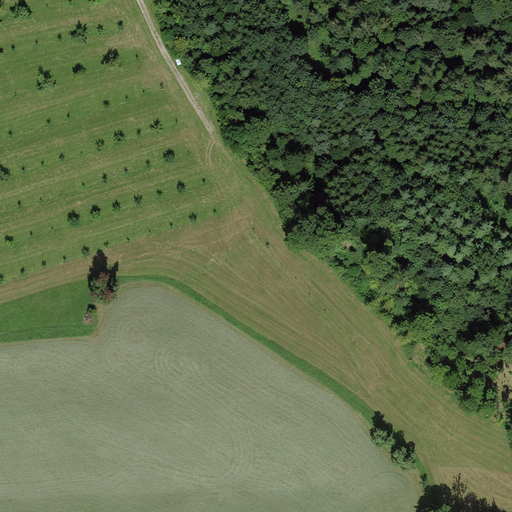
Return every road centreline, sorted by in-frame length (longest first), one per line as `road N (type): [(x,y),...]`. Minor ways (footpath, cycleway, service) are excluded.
road 1 (track): [(511,245),(457,219),(371,127),(289,0)]
road 2 (track): [(194,101),(226,161),(258,173),(324,174),(358,155),(371,127)]
